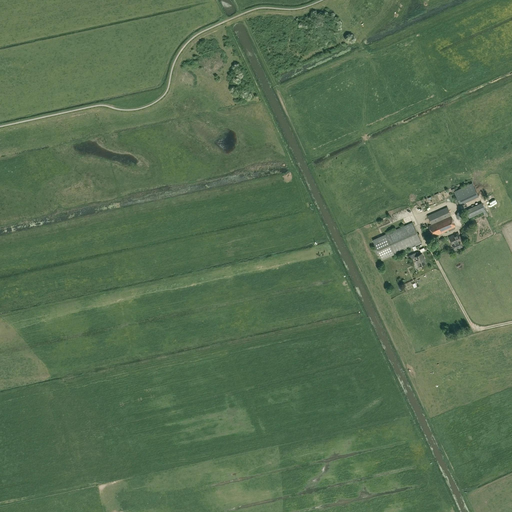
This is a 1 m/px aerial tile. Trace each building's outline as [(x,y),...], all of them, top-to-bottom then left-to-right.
[(473,185),(455,193),(461,205),(478,197),(473,185)] [(447,207),(428,216),(432,224),(428,226),(433,237),(456,227),(451,216),(447,207)] [(412,222),(385,235),(373,240),(376,248),(374,249),(376,254),(379,253),(382,260),(421,242),(412,222)] [(462,241),(458,233),(449,237),(455,250),(463,247),(460,241),(462,241)] [(419,266),(426,263),(422,253),(418,255),(417,252),(410,255),(411,258),(415,257),(419,266)] [(406,283),(409,289),(416,285),(415,282),(419,280),(417,277),(406,283)]
